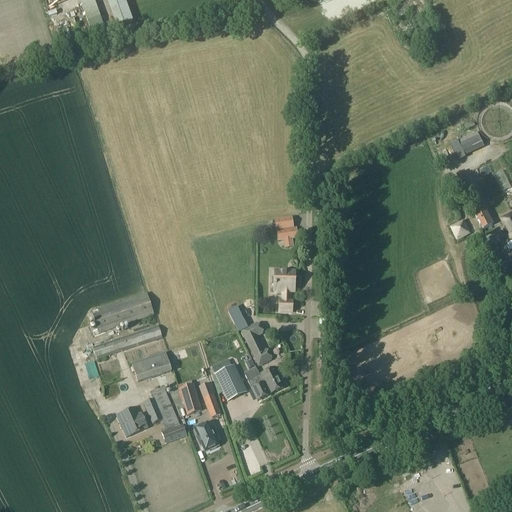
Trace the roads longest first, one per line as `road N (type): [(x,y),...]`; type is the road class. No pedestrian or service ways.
road 1 (unclassified): [(312,475),(305,462),(310,76),(296,40),(257,0)]
road 2 (secondary): [(312,475),(511,377)]
